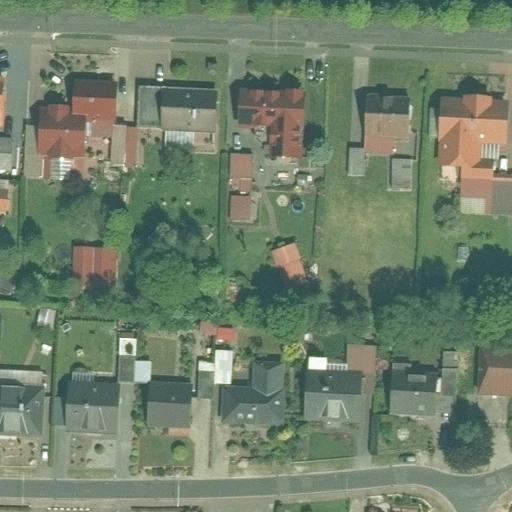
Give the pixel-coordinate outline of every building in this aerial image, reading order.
[(0,116),(8,117),(10,76),(0,75),(0,116)] [(93,138),(117,139),(117,125),(119,80),(80,78),(79,110),(48,108),(48,129),(47,155),(92,157),(93,138)] [(166,126),(167,90),(144,89),(143,126),(166,126)] [(224,133),(225,91),(167,90),(166,126),(166,131),(224,133)] [(314,92),(250,91),(249,128),(278,129),(277,159),(313,160),(314,92)] [(371,97),(370,136),(414,138),(415,99),(371,97)] [(486,145),(511,145),(511,129),(511,100),(446,99),(444,165),(467,166),(485,166),(486,145)] [(142,166),(143,126),(117,125),(117,139),(116,165),(142,166)] [(47,155),(48,129),(30,128),(28,177),(46,178),(47,155)] [(0,169),(15,170),(16,139),(0,137),(0,169)] [(365,177),(365,150),(351,150),(350,177),(365,177)] [(236,179),(257,180),(258,156),(236,155),(236,179)] [(416,161),(397,160),(395,202),(415,203),(416,161)] [(511,167),(485,166),(467,166),(465,213),(511,214),(511,167)] [(15,179),(0,178),(0,211),(14,212),(15,179)] [(232,219),(252,219),(252,197),(232,197),(232,219)] [(311,279),(301,244),(275,251),(286,286),(311,279)] [(120,250),(79,249),(77,288),(119,290),(120,250)] [(0,267),(0,286),(13,292),(21,275),(0,267)] [(220,342),(236,341),(236,330),(220,331),(220,342)] [(511,343),(487,343),(485,394),(511,395),(511,343)] [(353,345),(352,374),(369,374),(383,375),(384,347),(353,345)] [(219,363),(218,385),(236,386),(238,352),(219,351),(219,363)] [(153,383),(157,383),(157,361),(126,360),(125,382),(153,383)] [(205,363),(203,400),(217,401),(218,385),(219,363),(205,363)] [(259,391),(229,390),(228,424),(291,426),(293,364),(260,363),(259,391)] [(445,376),(444,411),(463,412),(465,367),(445,367),(445,376)] [(311,372),(309,420),(367,422),(369,374),(352,374),(311,372)] [(396,375),(395,415),(443,416),(444,411),(445,376),(396,375)] [(153,383),(151,428),(197,429),(199,385),(157,383),(153,383)] [(52,386),(0,384),(0,436),(50,438),(52,386)] [(73,426),(73,432),(126,434),(128,386),(75,384),(74,398),(73,426)] [(57,426),(73,426),(74,398),(58,398),(57,426)]
